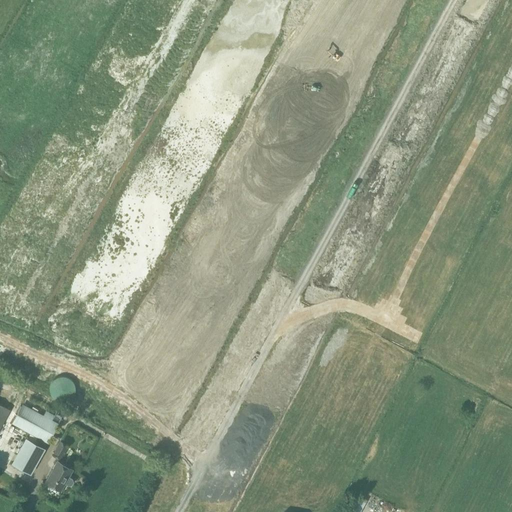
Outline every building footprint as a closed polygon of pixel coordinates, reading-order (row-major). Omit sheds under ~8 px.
[(73,390),(73,389),(73,387),(72,384),(70,382),(69,380),(65,377),(62,376),(61,376),(58,376),(55,377),(53,377),(51,379),(49,382),(48,384),(47,386),(46,389),(47,391),(48,395),(50,398),(52,400),(54,401),(57,402),(59,402),(61,402),(64,402),(66,401),(68,399),(70,398),(71,395),(72,393),(73,390)] [(0,425),(9,409),(0,404),(0,425)] [(12,421),(47,441),(57,423),(52,420),(55,416),(46,411),(43,416),(22,404),(12,421)] [(25,437),(11,464),(28,474),(43,447),(25,437)] [(60,459),(67,444),(60,440),(53,455),(60,459)] [(68,476),(72,469),(58,461),(46,481),(60,489),(64,482),(68,485),(71,484),(73,481),(72,478),(68,476)] [(351,507),(362,511),(366,500),(356,495),(351,507)]
